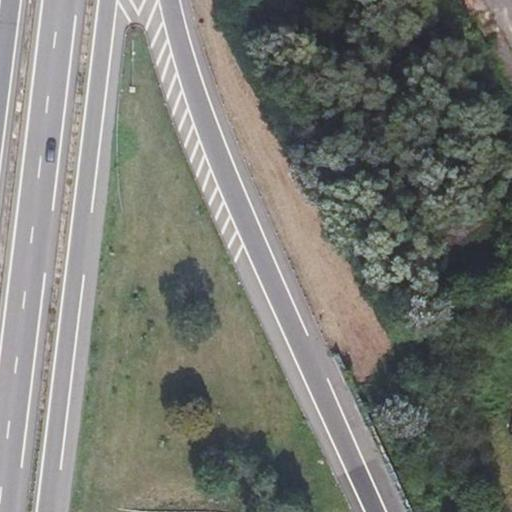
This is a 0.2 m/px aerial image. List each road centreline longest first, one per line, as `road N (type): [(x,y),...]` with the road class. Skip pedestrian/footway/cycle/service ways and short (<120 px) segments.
road 1 (trunk): [(370,511),(216,152),(169,0)]
road 2 (trunk): [(43,511),(108,0)]
road 3 (trunk): [(0,493),(61,0)]
